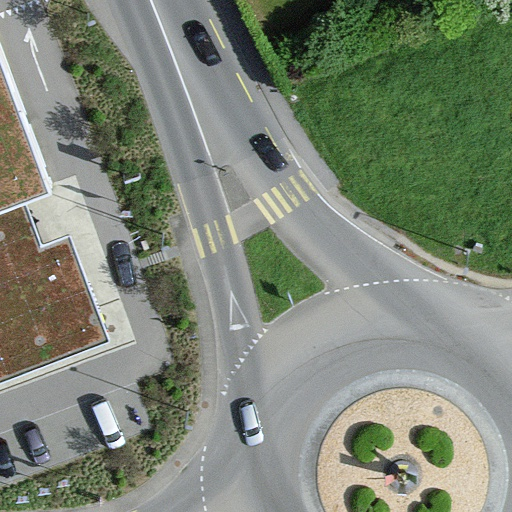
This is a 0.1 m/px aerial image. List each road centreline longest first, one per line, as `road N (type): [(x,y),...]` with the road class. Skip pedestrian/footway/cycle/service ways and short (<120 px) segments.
road 1 (primary): [(189,95),(230,326),(272,388)]
road 2 (primary): [(394,320),(350,259),(189,95)]
road 3 (primary): [(394,320),(350,329),(311,350),(272,388)]
road 4 (primary): [(511,367),(471,336),(394,320)]
